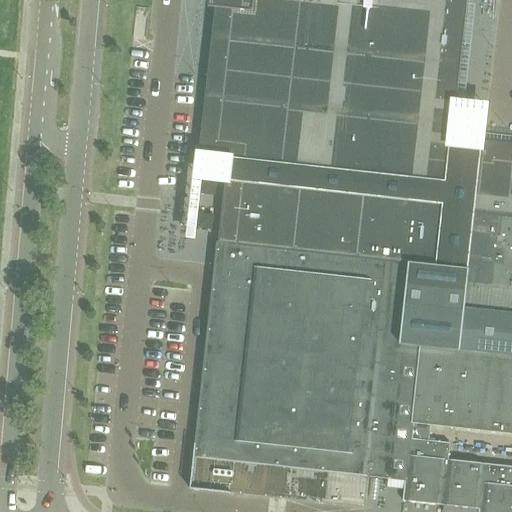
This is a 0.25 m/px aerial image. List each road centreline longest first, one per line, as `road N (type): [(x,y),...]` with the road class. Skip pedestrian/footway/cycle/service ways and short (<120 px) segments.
road 1 (tertiary): [(39,123),(5,511)]
road 2 (tertiary): [(48,511),(76,151)]
road 3 (tertiary): [(76,151),(90,0)]
road 4 (tertiary): [(50,0),(39,123)]
